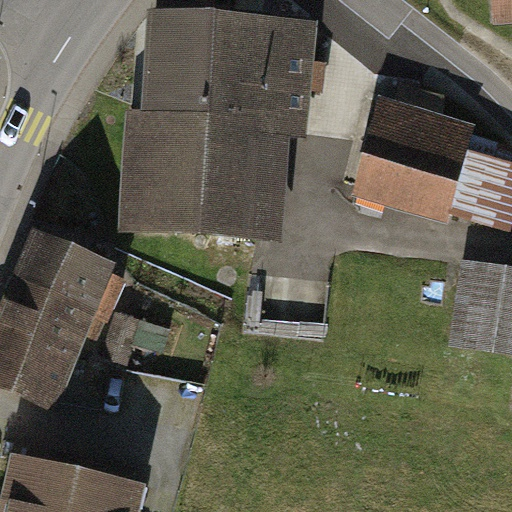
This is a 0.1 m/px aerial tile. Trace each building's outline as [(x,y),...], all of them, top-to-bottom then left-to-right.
[(511,0),(489,0),(492,30),(511,28),(511,0)] [(290,139),(307,141),(315,26),(146,15),(139,116),(203,121),(202,133),(290,139)] [(511,149),(472,138),(474,128),(380,101),(352,198),(448,225),(450,218),(511,236),(511,232),(511,149)] [(118,236),(283,247),(290,139),(202,133),(203,121),(139,116),(126,115),(118,236)] [(4,297),(87,333),(112,276),(116,267),(31,232),(4,297)] [(511,270),(461,263),(448,348),(511,357),(511,270)] [(126,283),(112,276),(87,333),(85,338),(96,344),(105,326),(107,327),(126,283)] [(87,333),(4,297),(0,305),(0,394),(56,417),(85,338),(87,333)] [(142,322),(116,314),(102,359),(128,367),(142,322)] [(0,488),(0,511),(138,511),(144,489),(7,458),(0,488)]
